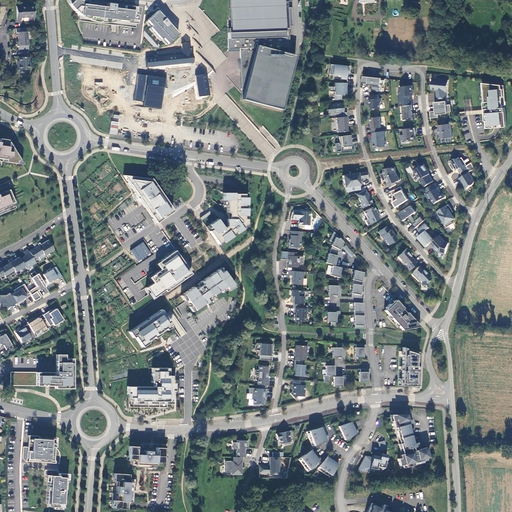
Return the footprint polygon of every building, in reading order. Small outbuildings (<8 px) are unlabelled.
[(139,21),(141,8),(76,0),(71,5),(73,8),(77,12),(80,14),(82,16),(121,21),(129,22),(129,20),(139,21)] [(228,0),(230,33),(230,38),(227,38),(228,49),(239,49),(241,89),(244,90),(243,94),(241,100),(280,110),(295,56),(289,54),(288,1),(283,1),(283,0),(228,0)] [(14,7),(16,21),(20,20),(20,18),(33,17),(32,6),(25,7),(25,6),(14,7)] [(180,34),(160,11),(149,21),(154,26),(152,28),(163,40),(165,39),(170,44),(180,34)] [(27,32),(29,32),(29,28),(15,29),(16,33),(17,33),(18,42),(16,42),(16,46),(17,46),(28,45),(27,32)] [(163,40),(152,28),(151,29),(161,42),(163,40)] [(156,47),(160,48),(146,32),(145,36),(156,47)] [(190,53),(189,43),(187,43),(181,44),(182,53),(178,54),(178,49),(157,51),(158,57),(147,58),(147,67),(193,63),(192,53),(190,53)] [(28,70),(28,57),(18,57),(18,65),(17,64),(17,70),(28,70)] [(340,79),(346,80),(347,73),(346,73),(346,71),(349,71),(350,66),(330,64),(329,74),(334,75),(334,77),(340,77),(340,79)] [(144,106),(162,109),(166,78),(138,74),(134,100),(145,102),(144,106)] [(197,97),(208,95),(205,74),(194,76),(197,97)] [(371,85),(372,87),(380,88),(381,84),(384,85),(384,80),(381,80),(381,78),(364,76),(363,84),(368,84),(368,85),(371,85)] [(439,93),(437,93),(438,102),(447,101),(446,92),(447,92),(449,80),(433,78),(432,89),(437,90),(439,90),(440,91),(439,93)] [(334,92),(334,100),(341,100),(341,95),(347,95),(348,90),(345,90),(345,88),(346,88),(346,83),(334,83),(334,87),(329,87),(329,92),(334,92)] [(485,91),(486,102),(484,102),(485,110),(489,109),(490,113),(485,113),(486,129),(507,127),(505,108),(504,108),(503,97),(504,97),(503,85),(482,83),(483,91),(485,91)] [(400,106),(401,106),(412,105),(411,96),(413,95),(412,86),(400,87),(401,95),(399,95),(400,106)] [(379,95),(370,96),(371,106),(370,106),(371,110),(381,109),(380,104),(381,103),(381,98),(379,99),(379,95)] [(430,112),(431,118),(439,118),(438,115),(446,114),(446,112),(451,112),(451,105),(447,105),(447,101),(438,102),(435,102),(435,107),(436,107),(436,111),(435,111),(430,112)] [(339,117),(347,116),(347,112),(343,112),(342,103),(330,104),(328,110),(331,114),(339,113),(339,117)] [(412,105),(401,106),(401,114),(404,114),(405,120),(417,118),(416,113),(413,113),(412,113),(412,110),(413,110),(412,105)] [(347,116),(339,117),(336,118),(337,133),(347,131),(346,121),(348,121),(347,116)] [(373,132),(382,132),(380,117),(371,118),(371,124),(371,129),(372,129),(373,132)] [(453,137),(451,124),(439,125),(440,134),(437,134),(438,139),(453,137)] [(405,142),(415,140),(414,132),(416,132),(415,128),(404,129),(405,142)] [(385,131),(382,132),(373,132),(374,136),(373,136),(373,141),(374,141),(374,143),(374,148),(385,147),(384,136),(385,135),(385,131)] [(338,136),(340,151),(351,150),(350,139),(342,140),(342,136),(338,136)] [(23,164),(8,139),(0,137),(0,157),(6,159),(6,161),(23,164)] [(461,173),(469,168),(462,157),(460,159),(459,157),(455,160),(455,158),(451,161),(452,163),(450,164),(453,170),(455,168),(457,170),(459,169),(461,173)] [(433,181),(429,174),(430,174),(424,164),(420,167),(418,164),(413,167),(415,171),(414,172),(417,177),(419,176),(421,179),(420,180),(424,187),(433,181)] [(400,180),(396,172),(395,167),(384,169),(384,172),(381,174),(384,181),(387,179),(388,182),(387,183),(390,188),(397,185),(396,182),(400,180)] [(348,187),(349,192),(356,191),(355,186),(359,186),(359,185),(360,185),(359,180),(368,178),(366,172),(342,176),(344,188),(345,188),(348,187)] [(473,184),(475,181),(469,172),(459,179),(461,182),(462,182),(466,189),(473,184)] [(152,179),(124,175),(155,223),(163,218),(173,211),(152,179)] [(435,204),(445,197),(442,193),(441,194),(440,192),(440,191),(438,187),(437,188),(434,184),(425,189),(428,194),(426,195),(429,199),(431,198),(435,204)] [(394,195),(395,195),(396,194),(398,199),(397,200),(393,203),(396,208),(408,200),(405,195),(401,187),(392,192),(394,195)] [(0,214),(17,207),(9,188),(0,192),(0,214)] [(365,190),(355,195),(356,198),(358,198),(360,203),(360,204),(361,207),(363,208),(372,203),(369,197),(367,193),(365,190)] [(206,227),(218,244),(222,241),(223,242),(232,236),(231,235),(235,232),(236,234),(247,226),(247,219),(244,219),(244,216),(247,216),(247,208),(244,208),(244,205),(247,205),(247,197),(244,197),(244,194),(234,194),(234,193),(223,193),(223,205),(227,205),(227,220),(227,222),(222,225),(221,224),(217,219),(206,227)] [(451,213),(452,213),(453,212),(449,204),(436,212),(442,223),(444,222),(447,227),(453,223),(452,221),(455,218),(453,214),(452,215),(451,213)] [(405,213),(400,216),(404,221),(408,218),(416,228),(424,221),(421,217),(415,221),(411,215),(416,212),(411,205),(403,211),(405,213)] [(377,212),(374,206),(363,212),(367,219),(364,220),(367,225),(379,219),(377,215),(376,212),(377,212)] [(299,222),(298,222),(297,228),(304,228),(304,225),(310,225),(311,214),(309,214),(309,212),(305,212),(305,211),(301,210),(301,211),(292,211),(292,212),(291,212),(290,219),(298,220),(299,220),(299,222)] [(202,220),(211,214),(209,211),(200,218),(202,220)] [(427,246),(430,244),(434,240),(426,231),(430,228),(426,224),(419,230),(422,234),(418,237),(427,246)] [(389,230),(386,226),(378,232),(382,239),(385,240),(388,245),(396,239),(390,230),(389,230)] [(302,232),(290,231),(290,239),(289,243),(288,242),(288,248),(294,249),(294,248),(299,248),(300,236),(302,236),(302,232)] [(341,250),(339,249),(338,248),(339,247),(340,247),(343,242),(333,232),(329,240),(332,242),(331,245),(332,246),(330,250),(339,253),(341,250)] [(434,240),(430,244),(432,247),(433,247),(434,246),(435,247),(435,249),(434,249),(438,254),(440,252),(446,254),(449,243),(445,242),(442,238),(442,239),(439,236),(434,240)] [(40,242),(38,243),(45,255),(55,249),(49,239),(41,244),(40,242)] [(36,247),(30,251),(34,259),(39,256),(41,259),(46,256),(45,255),(38,243),(37,241),(34,243),(35,246),(36,245),(37,247),(36,247)] [(130,250),(137,261),(149,253),(143,242),(130,250)] [(402,260),(401,261),(400,262),(404,266),(403,267),(407,272),(416,263),(410,256),(409,254),(410,253),(407,248),(398,256),(402,260)] [(21,258),(27,267),(27,268),(37,262),(34,259),(30,251),(28,249),(24,251),(26,254),(21,258)] [(191,274),(175,250),(168,255),(158,262),(162,268),(160,270),(151,276),(155,281),(152,283),(146,287),(150,293),(154,299),(191,274)] [(336,256),(336,257),(338,257),(339,253),(330,250),(329,254),(328,253),(325,263),(334,265),(336,258),(335,258),(336,256)] [(280,259),(286,260),(287,260),(287,261),(286,261),(285,267),(297,268),(297,267),(301,263),(303,263),(303,257),(295,256),(296,252),(281,251),(280,259)] [(27,267),(21,258),(20,256),(14,260),(13,258),(9,260),(10,262),(16,272),(21,269),(23,270),(27,267)] [(0,267),(6,277),(6,278),(16,272),(10,262),(5,266),(1,260),(0,261),(0,267)] [(53,283),(52,282),(51,281),(54,279),(54,280),(58,278),(59,279),(63,276),(57,266),(53,268),(52,268),(48,270),(48,271),(44,274),(47,278),(44,280),(47,285),(47,286),(53,283)] [(341,267),(340,268),(340,269),(338,268),(339,267),(332,266),(329,275),(342,278),(345,268),(341,267)] [(427,285),(427,282),(431,278),(426,273),(426,272),(423,269),(422,270),(418,266),(410,274),(418,282),(419,281),(421,282),(421,285),(427,285)] [(194,289),(193,287),(183,294),(187,299),(190,305),(194,310),(204,303),(205,304),(206,303),(211,300),(211,299),(214,296),(213,295),(220,290),(225,287),(227,289),(228,289),(233,285),(234,285),(224,271),(220,273),(218,270),(200,282),(202,284),(198,286),(196,288),(194,289)] [(362,281),(361,281),(360,281),(360,279),(361,279),(363,272),(354,270),(351,280),(352,280),(351,284),(352,284),(361,285),(362,281)] [(304,272),(290,271),(290,275),(293,275),(292,284),(302,285),(302,277),(303,277),(304,272)] [(44,286),(47,285),(44,280),(39,273),(32,278),(34,281),(35,281),(39,287),(37,288),(36,287),(29,291),(32,294),(35,300),(43,295),(39,290),(41,289),(45,287),(44,286)] [(16,303),(17,305),(23,301),(22,300),(23,299),(24,299),(32,294),(29,291),(25,284),(15,290),(16,292),(11,295),(16,303)] [(361,294),(359,294),(359,292),(360,292),(361,285),(352,284),(350,293),(351,293),(351,297),(361,298),(361,294)] [(336,295),(336,297),(340,297),(340,286),(328,285),(327,295),(334,295),(336,295)] [(11,295),(8,290),(1,295),(0,294),(0,302),(2,303),(2,306),(11,306),(16,303),(11,295)] [(303,296),(303,291),(291,290),(291,296),(293,296),(292,307),(294,308),(303,308),(304,297),(303,296)] [(403,308),(402,307),(395,300),(393,302),(392,301),(384,308),(385,309),(384,310),(388,315),(386,316),(397,328),(398,326),(401,330),(413,327),(415,325),(405,314),(405,313),(401,309),(403,308)] [(354,315),(363,316),(364,316),(364,312),(362,312),(361,312),(361,310),(362,310),(362,303),(353,303),(353,312),(354,312),(354,315)] [(46,318),(51,325),(54,323),(55,325),(64,319),(57,308),(51,312),(50,310),(44,314),(46,318)] [(306,308),(303,308),(294,308),(294,313),(295,313),(295,321),(303,322),(304,318),(306,319),(306,308)] [(156,315),(155,313),(130,330),(134,336),(140,345),(147,340),(153,336),(159,332),(165,328),(171,324),(162,311),(156,315)] [(336,326),(337,322),(339,322),(339,311),(335,311),(336,312),(335,313),(334,313),(334,312),(327,312),(326,322),(330,322),(330,326),(336,326)] [(415,325),(413,327),(419,326),(406,312),(405,313),(405,314),(415,325)] [(354,328),(361,328),(364,329),(364,324),(363,324),(362,324),(362,323),(363,323),(363,316),(354,315),(353,325),(354,325),(354,328)] [(28,322),(29,323),(35,333),(42,328),(44,332),(48,329),(48,328),(51,326),(51,325),(46,318),(43,320),(41,317),(39,318),(39,317),(36,319),(35,317),(28,322)] [(36,335),(35,333),(29,323),(25,326),(26,327),(23,329),(22,328),(17,332),(23,342),(31,337),(32,338),(36,335)] [(0,336),(0,351),(6,348),(8,351),(14,347),(5,332),(0,335),(1,336),(0,336)] [(259,360),(271,361),(272,354),(269,354),(269,351),(272,351),(272,344),(266,344),(266,342),(259,342),(259,343),(256,343),(255,350),(258,350),(258,355),(259,355),(259,360)] [(344,348),(342,347),(342,344),(336,343),(336,347),(332,347),(332,357),(338,357),(339,357),(340,357),(340,359),(344,359),(344,348)] [(365,345),(361,345),(355,344),(355,347),(354,347),(353,357),(363,357),(363,350),(362,350),(362,349),(363,349),(365,349),(365,345)] [(302,360),(305,361),(306,346),(296,345),(295,351),(294,356),(295,356),(295,360),(302,360)] [(417,371),(417,356),(418,355),(418,353),(402,347),(402,351),(398,351),(397,386),(417,386),(418,371),(417,371)] [(66,354),(60,354),(60,360),(57,360),(57,375),(54,375),(54,372),(47,372),(47,378),(12,378),(12,385),(74,386),(74,365),(72,365),(72,358),(67,358),(67,359),(66,359),(66,354)] [(302,360),(295,360),(294,360),(294,365),(295,365),(295,368),(293,368),(293,372),(294,372),(294,376),(303,376),(304,365),(302,365),(302,360)] [(325,375),(328,375),(334,375),(334,368),(333,368),(333,363),(323,362),(323,366),(325,366),(325,375)] [(255,380),(257,380),(258,380),(258,385),(268,385),(268,378),(266,378),(266,376),(268,376),(268,373),(269,367),(258,366),(258,370),(255,370),(254,375),(255,375),(255,380)] [(168,368),(154,368),(153,382),(153,386),(129,386),(129,393),(129,397),(133,397),(133,401),(141,401),(148,401),(155,401),(164,401),(171,401),(171,390),(171,383),(171,375),(168,375),(168,368)] [(366,373),(367,373),(369,373),(369,369),(359,369),(359,372),(358,372),(358,381),(367,382),(367,374),(366,375),(366,373)] [(341,375),(341,377),(340,377),(333,377),(333,386),(343,386),(345,386),(345,375),(341,375)] [(303,385),(304,381),(292,380),(292,384),(291,384),(291,389),(292,389),(292,392),(290,393),(294,399),(297,396),(304,397),(304,385),(303,385)] [(263,397),(264,397),(266,397),(266,389),(249,388),(248,393),(251,394),(251,399),(253,399),(252,406),(259,406),(259,404),(264,405),(264,400),(263,400),(263,397)] [(428,458),(426,447),(419,449),(418,451),(416,450),(415,447),(412,447),(411,444),(414,443),(409,423),(406,424),(405,421),(408,420),(406,415),(390,415),(390,417),(393,428),(395,427),(400,443),(398,444),(400,451),(401,451),(402,454),(400,454),(399,455),(400,458),(397,459),(399,466),(402,465),(402,468),(414,465),(414,463),(419,462),(419,464),(424,462),(423,459),(428,458)] [(358,432),(352,421),(338,426),(345,440),(358,432)] [(306,432),(312,446),(314,445),(327,438),(322,427),(306,432)] [(279,444),(281,443),(283,443),(284,445),(291,444),(290,438),(293,437),(291,430),(275,434),(277,440),(279,439),(279,444)] [(54,460),(55,447),(56,441),(58,441),(58,438),(54,437),(54,439),(39,438),(39,436),(29,435),(29,438),(32,438),(31,451),(29,451),(29,454),(27,454),(27,451),(25,451),(25,456),(25,457),(26,458),(27,458),(28,458),(28,457),(29,456),(29,459),(46,460),(46,462),(48,463),(48,460),(54,461),(54,463),(56,463),(56,461),(54,460)] [(242,457),(245,457),(245,452),(243,452),(243,448),(248,448),(248,441),(236,440),(236,442),(232,442),(232,450),(236,450),(236,457),(242,457)] [(156,447),(155,451),(144,451),(144,447),(129,446),(128,461),(136,461),(135,467),(155,468),(163,468),(164,448),(156,447)] [(305,454),(297,459),(307,471),(313,466),(316,463),(320,459),(312,450),(305,454)] [(379,456),(377,466),(380,467),(381,470),(388,465),(386,461),(387,455),(379,453),(379,456)] [(328,455),(317,469),(330,478),(331,475),(338,462),(328,455)] [(377,466),(379,456),(372,455),(371,458),(369,468),(376,470),(377,466)] [(369,468),(371,458),(365,456),(358,470),(368,472),(369,468)] [(241,465),(242,465),(242,457),(236,457),(233,457),(233,461),(232,461),(225,461),(225,473),(230,473),(230,474),(242,474),(242,469),(240,469),(241,465)] [(278,457),(272,457),(269,457),(269,466),(259,466),(259,473),(269,473),(269,474),(278,474),(278,471),(280,471),(280,461),(278,461),(278,457)] [(60,473),(60,476),(54,476),(54,473),(57,474),(57,471),(52,471),(51,471),(51,472),(50,472),(50,473),(50,474),(51,474),(52,475),(49,475),(48,477),(50,477),(50,481),(49,504),(50,504),(54,505),(54,507),(56,507),(62,507),(62,510),(64,510),(65,498),(67,498),(67,493),(66,493),(66,489),(67,489),(68,480),(68,476),(70,476),(70,474),(60,473)] [(116,493),(112,493),(111,508),(126,509),(126,501),(132,502),(133,482),(128,482),(128,474),(113,473),(113,481),(116,481),(116,493)] [(391,511),(384,508),(382,511),(379,510),(380,507),(371,503),(366,511),(391,511)]
